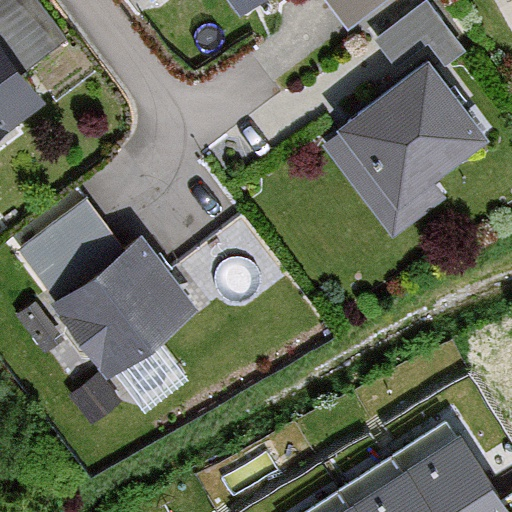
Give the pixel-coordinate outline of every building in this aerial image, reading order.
[(38,0),(0,0),(0,39),(25,73),(69,39),(38,0)] [(220,0),(232,19),(258,0),(220,0)] [(316,0),(336,30),(379,0),(316,0)] [(0,140),(49,104),(25,73),(0,39),(0,140)] [(431,57),(328,132),(315,150),(384,238),(440,208),(430,183),(487,143),(431,57)] [(138,239),(42,308),(93,382),(187,315),(138,239)] [(511,511),(511,508),(462,429),(329,511),(511,511)]
